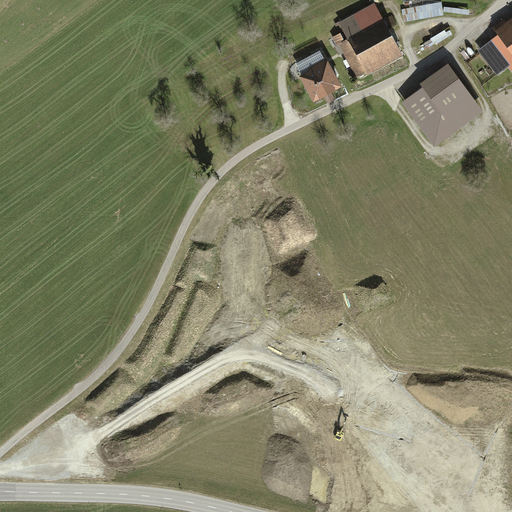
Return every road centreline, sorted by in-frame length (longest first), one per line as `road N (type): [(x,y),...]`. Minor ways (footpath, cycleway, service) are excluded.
road 1 (residential): [(504,0),(417,69),(256,146),(226,169),(191,214),(128,340),(0,453)]
road 2 (tertiary): [(231,511),(144,495),(0,491)]
